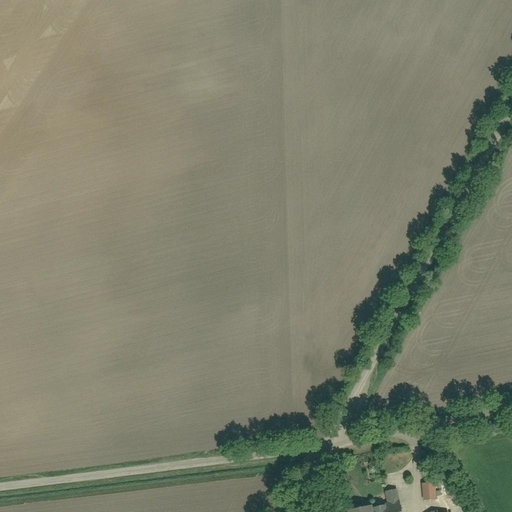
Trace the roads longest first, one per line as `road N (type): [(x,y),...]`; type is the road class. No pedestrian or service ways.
road 1 (residential): [(330,446),(511,113)]
road 2 (unclassified): [(0,486),(330,446)]
road 3 (unclassified): [(330,446),(511,410)]
